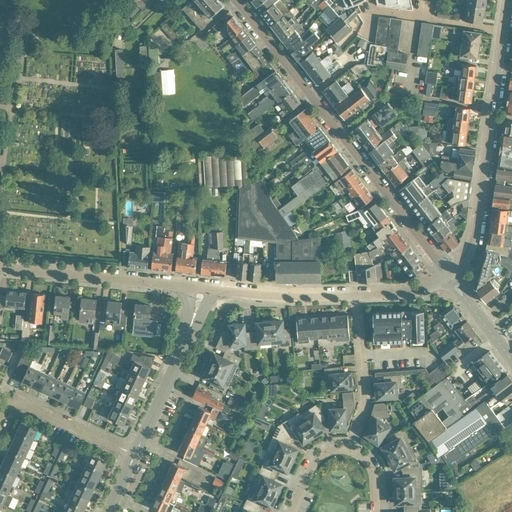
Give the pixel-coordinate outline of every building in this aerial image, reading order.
[(131,0),(143,9),(149,0),(131,0)] [(216,12),(223,5),(218,0),(183,0),(178,4),(181,7),(180,9),(181,11),(183,10),(201,29),(218,14),(216,12)] [(261,13),(278,0),(265,0),(256,7),(261,13)] [(271,26),(290,11),(280,0),(278,0),(261,13),(271,26)] [(316,9),(322,1),(320,0),(314,0),(311,5),(316,9)] [(341,0),(345,9),(363,0),(341,0)] [(376,0),(377,5),(413,10),(410,0),(376,0)] [(444,12),(445,1),(437,0),(436,5),(436,12),(438,12),(438,16),(450,18),(451,13),(444,12)] [(484,7),(467,5),(465,5),(462,20),(482,23),(484,7)] [(337,17),(328,6),(324,11),(332,21),(337,17)] [(355,10),(347,18),(350,22),(351,20),(358,14),(355,10)] [(221,18),(212,27),(217,32),(223,37),(227,33),(230,38),(242,28),(229,11),(221,18)] [(290,11),(271,26),(278,35),(297,19),(290,11)] [(386,47),(390,18),(379,16),(375,44),(375,45),(386,47)] [(340,17),(326,30),(338,42),(352,30),(347,25),(347,24),(344,21),(340,17)] [(390,18),(386,47),(386,51),(398,53),(402,20),(390,18)] [(283,41),(302,26),(297,20),(298,20),(297,19),(278,35),(283,41)] [(167,22),(162,27),(174,40),(179,36),(167,22)] [(433,33),(434,24),(422,22),(421,31),(433,33)] [(440,40),(442,25),(434,24),(433,33),(432,39),(440,40)] [(305,43),(301,38),(306,32),(302,26),(283,41),(292,53),(305,43)] [(305,54),(313,48),(310,45),(320,38),(311,26),(306,32),(301,38),(305,43),(292,53),(298,60),(305,54)] [(235,46),(248,36),(242,28),(230,38),(233,41),(228,45),(222,49),(225,52),(229,49),(235,46)] [(480,39),(481,33),(465,31),(463,43),(479,45),(479,44),(480,43),(481,40),(480,39)] [(239,58),(255,45),(248,36),(235,46),(239,51),(234,54),(232,54),(228,57),(230,60),(229,61),(231,63),(232,63),(239,58)] [(370,43),(360,39),(357,45),(367,50),(370,43)] [(340,47),(336,42),(331,46),(335,50),(340,47)] [(479,47),(479,45),(463,43),(461,43),(459,51),(462,51),(461,60),(469,61),(469,57),(477,58),(478,52),(479,51),(480,48),(479,47)] [(383,66),(386,51),(386,47),(375,45),(375,44),(371,44),(368,64),(371,64),(383,66)] [(245,66),(262,53),(255,45),(239,58),(232,63),(233,67),(241,61),(245,66)] [(122,50),(115,51),(116,77),(123,77),(122,50)] [(408,54),(398,53),(386,51),(383,66),(387,67),(386,67),(406,70),(408,54)] [(320,62),(313,52),(300,62),(308,72),(320,62)] [(245,67),(238,72),(240,75),(249,67),(252,71),(254,69),(255,70),(267,60),(262,53),(245,66),(245,67)] [(318,84),(341,66),(337,60),(333,63),(327,56),(320,62),(308,72),(318,84)] [(474,78),(476,65),(457,63),(456,69),(462,70),(461,76),(474,78)] [(357,64),(351,68),(356,75),(368,69),(371,68),(371,64),(368,64),(364,64),(357,64)] [(268,88),(281,78),(275,71),(263,81),(261,78),(255,82),(257,85),(240,97),(243,106),(268,88)] [(474,78),(461,76),(457,75),(455,87),(473,90),(474,78)] [(278,102),(291,92),(282,80),(270,90),(272,93),(259,102),(260,104),(248,113),(253,120),(278,101),(278,102)] [(337,80),(323,91),(334,106),(348,95),(354,90),(350,85),(344,89),(337,80)] [(361,88),(373,104),(383,97),(371,80),(361,88)] [(471,102),(473,90),(455,87),(454,87),(452,99),(457,100),(471,102)] [(373,104),(361,88),(335,107),(348,125),(374,105),(373,104)] [(283,117),(300,103),(291,92),(278,102),(284,109),(280,113),(283,117)] [(438,110),(439,104),(425,102),(423,115),(425,115),(430,116),(431,111),(436,111),(436,110),(438,110)] [(388,103),(352,130),(360,141),(361,143),(369,136),(377,130),(375,127),(380,123),(382,126),(397,114),(388,103)] [(468,121),(470,108),(452,105),(450,118),(449,117),(449,118),(468,121)] [(319,127),(305,109),(290,121),(296,129),(289,135),(297,144),(307,137),(307,136),(319,127)] [(467,133),(468,121),(449,118),(447,130),(467,133)] [(369,152),(394,133),(403,126),(400,121),(391,129),(390,128),(381,135),(377,130),(361,143),(369,152)] [(511,134),(511,121),(504,121),(502,133),(511,134)] [(264,131),(259,124),(249,131),(249,132),(254,138),(264,131)] [(328,140),(319,127),(307,136),(307,137),(312,144),(309,146),(310,147),(290,162),(293,166),(302,159),(303,159),(328,140)] [(263,148),(266,151),(280,140),(271,128),(258,138),(265,147),(263,148)] [(426,139),(427,130),(425,130),(425,128),(419,128),(418,138),(426,139)] [(465,145),(467,133),(447,130),(446,142),(465,145)] [(378,164),(392,154),(394,152),(390,147),(393,145),(394,144),(394,143),(394,142),(394,141),(393,140),(397,138),(394,133),(369,152),(378,164)] [(511,136),(502,135),(501,145),(511,146),(511,136)] [(318,157),(333,146),(328,140),(303,159),(307,165),(309,163),(318,157)] [(472,180),(476,150),(460,148),(460,149),(453,148),(452,157),(436,154),(437,143),(419,140),(421,144),(433,160),(443,172),(445,174),(449,175),(464,178),(472,180)] [(433,160),(421,144),(413,150),(425,167),(433,160)] [(511,156),(511,146),(501,145),(499,155),(511,156)] [(321,163),(337,151),(333,146),(318,157),(321,161),(319,162),(320,162),(321,163)] [(385,173),(404,157),(407,155),(402,149),(393,156),(392,154),(378,164),(385,173)] [(283,216),(349,167),(337,151),(321,163),(320,162),(319,162),(315,165),(316,166),(313,169),(314,170),(291,186),(298,195),(283,206),(276,197),(272,200),(283,216)] [(299,240),(283,216),(272,200),(265,186),(264,180),(253,182),(250,184),(248,154),(204,156),(206,187),(239,185),(239,189),(238,189),(236,238),(245,239),(251,240),(262,241),(277,242),(277,261),(276,261),(276,282),(320,282),(320,236),(299,240)] [(511,156),(499,155),(498,165),(511,166),(511,156)] [(406,172),(410,169),(409,167),(411,166),(404,157),(385,173),(395,186),(409,175),(406,172)] [(511,168),(498,167),(496,179),(497,179),(503,179),(511,180),(511,168)] [(294,172),(291,168),(283,174),(286,178),(294,172)] [(335,182),(330,186),(335,194),(341,189),(344,187),(345,188),(347,186),(349,188),(359,180),(352,170),(340,178),(335,182)] [(449,177),(449,175),(445,174),(443,172),(426,186),(418,175),(399,190),(412,207),(427,196),(427,195),(449,177)] [(252,177),(253,182),(264,180),(261,173),(252,177)] [(281,173),(266,179),(268,185),(283,179),(281,173)] [(469,200),(472,180),(464,178),(449,175),(449,177),(427,195),(427,196),(428,197),(435,193),(437,196),(439,194),(442,198),(443,197),(452,189),(455,195),(447,202),(451,207),(457,203),(463,202),(469,200)] [(353,197),(366,188),(359,180),(349,188),(347,186),(345,188),(344,187),(341,189),(344,193),(348,191),(353,197)] [(511,186),(496,184),(494,196),(511,198),(511,186)] [(361,207),(373,198),(366,188),(353,197),(353,198),(350,200),(355,206),(358,204),(361,207)] [(168,203),(168,194),(156,193),(156,202),(168,203)] [(419,217),(434,205),(428,197),(427,196),(412,207),(419,217)] [(511,198),(494,196),(493,206),(511,208),(511,198)] [(332,205),(337,211),(347,205),(341,198),(332,205)] [(376,202),(376,203),(364,212),(374,225),(375,226),(387,216),(376,202)] [(442,214),(441,214),(434,205),(419,217),(426,226),(442,214)] [(511,216),(511,210),(492,208),(491,221),(508,223),(508,216),(511,216)] [(362,209),(347,214),(349,221),(357,218),(364,215),(362,209)] [(432,233),(453,217),(447,210),(441,214),(442,214),(426,226),(432,233)] [(377,232),(391,221),(387,216),(375,226),(374,225),(373,226),(375,229),(363,237),(365,239),(377,232)] [(438,241),(456,227),(452,221),(457,218),(455,216),(453,217),(432,233),(438,241)] [(382,244),(384,242),(383,240),(397,229),(391,221),(377,232),(380,236),(368,245),(371,250),(382,244)] [(511,226),(508,226),(508,223),(491,221),(489,231),(505,233),(511,234),(511,226)] [(124,242),(131,242),(133,226),(123,225),(124,242)] [(459,244),(452,234),(458,229),(456,227),(438,241),(447,253),(459,244)] [(410,246),(397,229),(383,240),(384,242),(396,257),(410,246)] [(171,272),(173,254),(170,253),(172,238),(173,232),(166,231),(165,237),(161,270),(171,272)] [(223,248),(222,231),(212,232),(213,248),(214,249),(213,256),(213,260),(219,260),(219,256),(219,248),(223,248)] [(349,231),(343,232),(344,247),(351,247),(349,231)] [(511,234),(505,233),(489,231),(489,232),(487,243),(502,246),(505,246),(511,247),(511,234)] [(344,247),(343,232),(337,232),(340,257),(345,256),(345,257),(344,247)] [(195,274),(197,257),(193,257),(194,244),(195,244),(196,235),(189,234),(189,243),(188,243),(184,273),(195,274)] [(161,270),(165,237),(158,237),(156,252),(153,251),(151,269),(161,270)] [(248,280),(250,253),(251,253),(251,245),(251,240),(245,239),(243,262),(239,261),(239,256),(234,256),(233,275),(237,275),(236,279),(248,280)] [(177,255),(175,272),(184,273),(188,243),(178,242),(177,255)] [(511,247),(505,246),(502,246),(487,243),(485,249),(499,253),(501,259),(499,262),(511,271),(511,247)] [(357,271),(374,265),(372,258),(385,248),(382,244),(371,250),(355,254),(357,271)] [(136,245),(135,252),(130,251),(128,267),(147,269),(150,247),(136,245)] [(421,261),(410,246),(396,257),(407,272),(412,278),(423,270),(418,263),(421,261)] [(211,276),(213,260),(213,256),(214,249),(213,248),(208,248),(207,259),(202,258),(200,275),(211,276)] [(493,270),(494,268),(491,267),(492,262),(494,262),(498,263),(498,262),(499,262),(501,259),(499,253),(485,249),(474,288),(475,289),(496,273),(493,270)] [(259,281),(261,263),(256,263),(257,254),(251,253),(250,253),(248,280),(259,281)] [(225,277),(227,261),(219,260),(213,260),(211,276),(225,277)] [(374,265),(357,271),(358,281),(377,281),(376,275),(382,275),(381,263),(375,265),(374,265)] [(349,270),(349,281),(357,281),(358,281),(357,271),(349,270)] [(393,270),(386,271),(387,281),(394,281),(393,270)] [(500,292),(493,284),(500,278),(496,273),(475,289),(486,303),(500,292)] [(7,291),(7,295),(5,307),(21,308),(24,308),(26,293),(7,291)] [(41,323),(44,295),(32,294),(29,322),(41,323)] [(61,318),(68,319),(69,306),(72,307),(72,302),(70,301),(70,297),(56,296),(54,313),(62,313),(61,318)] [(94,323),(96,300),(82,299),(80,315),(88,316),(87,322),(94,323)] [(125,330),(127,309),(121,309),(122,303),(108,301),(106,323),(113,323),(113,329),(125,330)] [(451,328),(464,318),(453,303),(439,313),(451,328)] [(149,320),(151,306),(136,304),(135,310),(134,310),(134,313),(135,313),(134,319),(142,320),(142,327),(148,328),(147,335),(156,336),(157,321),(149,320)] [(423,311),(409,312),(410,317),(402,318),(402,312),(373,313),(374,343),(403,342),(402,336),(410,336),(410,342),(424,341),(423,311)] [(16,315),(16,323),(23,323),(24,316),(16,315)] [(348,315),(322,317),(296,319),(298,343),(309,342),(309,339),(324,337),(329,337),(329,339),(335,339),(335,341),(350,340),(348,315)] [(282,321),(276,321),(276,319),(269,320),(271,342),(278,341),(278,343),(282,346),(291,345),(290,331),(283,332),(282,321)] [(271,342),(269,320),(263,321),(263,322),(257,323),(258,334),(251,335),(252,348),(259,347),(259,343),(271,342)] [(464,342),(476,333),(467,321),(456,330),(460,336),(452,342),(456,347),(464,341),(464,342)] [(252,348),(251,335),(245,335),(244,324),(238,324),(238,323),(232,323),(232,325),(229,325),(229,333),(222,334),(215,348),(227,353),(228,352),(228,353),(231,346),(231,345),(245,344),(245,349),(252,348)] [(434,326),(437,331),(441,336),(446,331),(440,323),(439,323),(434,326)] [(47,325),(45,343),(51,344),(53,325),(47,325)] [(431,343),(441,336),(437,331),(430,336),(431,338),(428,340),(431,343)] [(92,332),(90,348),(97,348),(99,332),(92,332)] [(451,355),(445,347),(438,353),(445,361),(444,360),(451,355)] [(505,371),(490,350),(474,363),(475,364),(468,369),(470,372),(477,367),(490,383),(505,371)] [(240,358),(228,353),(228,352),(227,353),(225,359),(215,354),(212,360),(210,359),(209,362),(229,372),(233,363),(237,365),(240,358)] [(133,354),(130,360),(134,362),(130,370),(146,378),(151,368),(150,368),(155,357),(141,355),(140,357),(133,354)] [(31,386),(39,370),(30,366),(33,361),(32,361),(22,356),(16,368),(18,369),(16,373),(25,376),(22,382),(31,386)] [(105,369),(109,361),(105,359),(102,364),(100,368),(105,369)] [(440,365),(448,376),(453,372),(445,361),(440,365)] [(224,380),(229,372),(209,362),(205,370),(206,371),(204,377),(214,382),(211,388),(223,393),(227,385),(226,381),(224,380)] [(434,369),(442,380),(447,377),(448,376),(440,365),(434,369)] [(351,378),(350,373),(339,374),(338,367),(325,368),(326,378),(329,380),(331,380),(332,390),(352,388),(351,385),(353,385),(353,378),(351,378)] [(420,373),(426,381),(431,377),(429,374),(429,373),(425,369),(419,369),(420,373)] [(426,381),(431,388),(442,380),(434,369),(429,373),(429,374),(431,377),(426,381)] [(41,391),(48,375),(39,370),(31,386),(41,391)] [(142,387),(146,378),(130,370),(126,379),(142,387)] [(486,401),(511,381),(511,379),(507,372),(490,385),(493,389),(488,392),(487,392),(477,400),(473,394),(471,395),(472,395),(465,400),(471,408),(472,410),(484,400),(486,401)] [(472,373),(466,376),(470,385),(476,382),(472,373)] [(50,395),(58,379),(48,375),(41,391),(50,395)] [(390,375),(387,376),(387,383),(376,383),(376,389),(374,389),(375,396),(377,396),(377,399),(397,397),(396,387),(398,387),(401,384),(400,375),(395,375),(390,375)] [(120,377),(116,386),(137,396),(142,387),(126,379),(120,377)] [(465,400),(447,377),(442,380),(431,388),(418,398),(413,401),(408,405),(418,419),(414,422),(426,437),(429,441),(447,428),(472,410),(471,408),(465,400)] [(59,399),(67,383),(58,379),(50,395),(59,399)] [(506,403),(511,398),(511,381),(486,401),(486,402),(490,408),(503,398),(506,403)] [(69,404),(76,388),(67,383),(59,399),(69,404)] [(133,406),(137,396),(116,386),(112,395),(117,398),(133,406)] [(230,407),(224,404),(210,397),(212,394),(197,387),(192,397),(221,410),(222,409),(228,412),(230,407)] [(78,408),(86,392),(76,388),(69,404),(78,408)] [(409,396),(413,401),(418,398),(414,392),(409,396)] [(92,397),(88,395),(85,401),(83,405),(90,409),(95,399),(92,397)] [(237,407),(240,401),(231,397),(229,403),(237,407)] [(133,406),(117,398),(113,407),(129,415),(133,406)] [(254,405),(259,407),(262,401),(256,399),(254,405)] [(330,410),(331,429),(334,429),(334,431),(340,431),(340,429),(346,429),(345,417),(350,417),(353,405),(353,399),(344,400),(345,409),(330,410)] [(505,427),(490,408),(486,402),(486,401),(484,400),(472,410),(447,428),(429,441),(438,456),(437,457),(444,467),(505,427)] [(317,405),(300,415),(315,438),(320,434),(319,433),(325,429),(318,420),(324,416),(317,405)] [(212,426),(213,424),(219,411),(213,408),(211,412),(199,406),(194,418),(206,424),(206,423),(212,426)] [(129,415),(113,407),(108,417),(124,424),(129,415)] [(378,444),(389,427),(381,421),(381,417),(387,417),(387,409),(373,410),(374,417),(371,417),(369,423),(372,425),(365,435),(370,438),(369,440),(374,443),(375,442),(378,444)] [(300,415),(299,413),(278,427),(288,436),(295,431),(303,443),(308,440),(309,441),(315,438),(300,415)] [(201,435),(206,424),(194,418),(188,429),(201,435)] [(38,429),(22,422),(17,431),(33,439),(38,429)] [(246,436),(251,425),(244,423),(240,433),(246,436)] [(285,444),(288,436),(278,427),(267,450),(269,451),(294,462),(296,456),(295,455),(297,449),(285,444)] [(196,445),(201,435),(188,429),(183,440),(196,446),(196,445)] [(392,442),(382,447),(385,453),(384,454),(387,459),(410,447),(401,430),(389,436),(392,442)] [(33,439),(17,431),(13,440),(29,448),(33,439)] [(25,457),(29,448),(13,440),(9,450),(25,457)] [(197,465),(203,452),(206,454),(209,450),(202,447),(202,448),(196,445),(196,446),(183,440),(178,451),(185,455),(183,459),(197,465)] [(421,467),(410,447),(387,459),(390,465),(391,464),(394,470),(405,464),(408,471),(421,467)] [(21,466),(25,457),(9,450),(5,459),(21,466)] [(291,468),(294,462),(269,451),(262,468),(272,473),(274,467),(287,473),(290,467),(291,468)] [(102,471),(107,462),(90,454),(86,464),(102,471)] [(16,476),(21,466),(5,459),(0,468),(16,476)] [(239,459),(236,467),(241,469),(245,461),(239,459)] [(460,469),(455,461),(448,466),(451,471),(449,472),(451,475),(460,469)] [(180,479),(185,468),(173,462),(167,474),(180,480),(180,479)] [(226,479),(232,466),(224,462),(217,475),(226,479)] [(102,471),(86,464),(82,473),(98,481),(102,471)] [(422,490),(421,467),(408,471),(408,478),(394,478),(395,484),(393,485),(393,491),(420,490),(422,490)] [(0,479),(12,485),(16,476),(0,468),(0,479)] [(269,478),(272,473),(262,468),(254,486),(256,487),(278,497),(281,491),(279,490),(282,484),(269,478)] [(455,477),(462,473),(460,469),(451,475),(454,480),(456,479),(455,477)] [(98,481),(82,473),(77,482),(94,490),(98,481)] [(180,494),(185,484),(186,482),(180,479),(180,480),(167,474),(162,485),(180,494)] [(223,488),(225,482),(215,478),(213,484),(223,488)] [(0,490),(8,494),(12,485),(0,479),(0,490)] [(48,491),(52,482),(48,480),(44,489),(48,491)] [(94,490),(77,482),(73,491),(89,499),(94,490)] [(176,503),(180,494),(162,485),(157,496),(175,505),(176,503)] [(275,502),(278,497),(256,487),(251,498),(249,497),(246,503),(256,507),(258,502),(271,508),(274,502),(275,502)] [(44,500),(48,491),(44,489),(40,498),(44,500)] [(13,497),(8,494),(0,490),(0,502),(3,504),(9,506),(13,497)] [(420,509),(420,490),(393,491),(393,497),(395,497),(395,504),(407,503),(407,510),(420,509)] [(87,505),(89,499),(73,491),(69,501),(85,508),(89,510),(88,509),(90,507),(87,505)] [(171,511),(174,507),(175,505),(157,496),(152,507),(157,510),(156,511),(171,511)] [(210,497),(207,503),(212,506),(215,499),(210,497)] [(85,508),(69,501),(64,510),(68,511),(83,511),(85,508)] [(253,511),(256,507),(246,503),(241,511),(253,511)]
